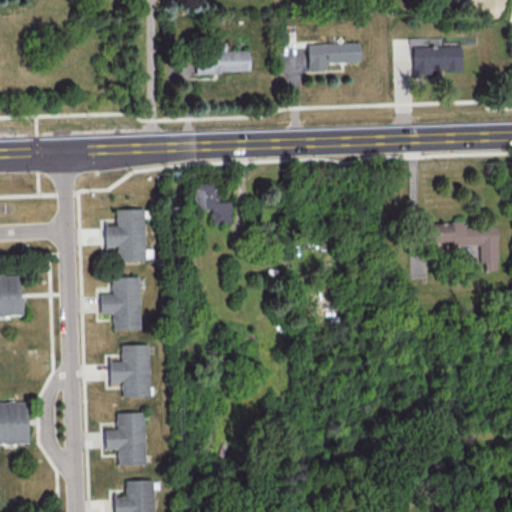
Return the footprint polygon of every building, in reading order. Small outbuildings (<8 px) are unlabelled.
[(358,61),(358,42),(305,44),(306,70),(324,69),(324,62),(358,61)] [(458,70),(458,45),(410,46),(411,74),(428,73),(428,70),(458,70)] [(248,70),(247,50),(193,52),(194,73),(248,70)] [(191,208),(209,208),(210,224),(229,223),(228,200),(213,201),(212,182),(191,182),(191,208)] [(115,260),(143,260),(142,208),(113,208),(114,225),(102,225),(103,245),(115,245),(115,260)] [(495,225),(462,226),(462,221),(423,223),(424,242),(449,241),(450,245),(478,244),(479,270),(496,269),(495,225)] [(0,511),(0,443),(26,442),(24,400),(0,401),(0,315),(20,314),(18,275),(0,275),(0,511)] [(110,329),(138,328),(137,275),(109,276),(110,293),(97,293),(98,313),(110,313),(110,329)] [(148,396),(147,343),(118,344),(119,360),(107,360),(108,381),(119,381),(120,396),(148,396)] [(144,463),(142,411),(114,412),(114,428),(103,428),(103,448),(115,448),(115,464),(144,463)] [(123,479),(124,495),(112,496),(112,511),(151,511),(150,478),(123,479)]
